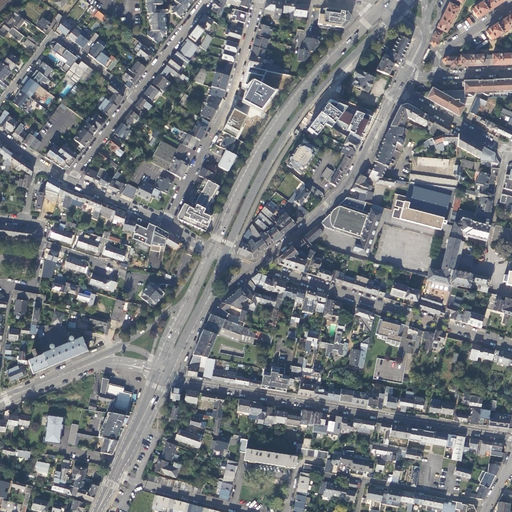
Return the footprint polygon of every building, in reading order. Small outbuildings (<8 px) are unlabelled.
[(146,0),(147,11),(150,11),(151,26),(152,26),(152,31),(151,31),(147,35),(158,44),(166,34),(166,31),(167,31),(167,25),(165,25),(165,14),(157,14),(157,13),(154,14),(154,5),(162,5),(161,0),(146,0)] [(174,0),(174,1),(171,6),(171,14),(175,13),(181,18),(187,10),(186,9),(193,0),(194,1),(194,0),(174,0)] [(218,0),(221,2),(219,4),(215,1),(212,6),(216,9),(214,11),(218,14),(217,16),(220,18),(224,6),(226,0),(218,0)] [(239,5),(240,0),(226,0),(224,6),(230,8),(232,4),(239,7),(239,5)] [(247,9),(249,9),(251,1),(249,0),(240,0),(239,5),(248,8),(247,9)] [(461,3),(455,0),(452,0),(449,5),(439,24),(437,28),(443,31),(446,32),(461,3)] [(505,0),(486,0),(483,2),(489,11),(505,0)] [(274,12),(275,2),(271,1),(269,1),(266,4),(265,9),(274,12)] [(280,20),(283,3),(279,2),(275,2),(274,12),(265,9),(263,13),(274,15),(274,19),(280,20)] [(489,11),(483,2),(474,8),(475,8),(472,10),(478,18),(489,11)] [(293,18),(295,5),(289,4),(285,3),(283,13),(288,14),(287,20),(293,21),(293,18)] [(306,19),(308,7),(301,6),(295,5),(293,18),(306,19)] [(238,21),(245,23),(246,17),(247,16),(246,16),(246,13),(232,9),(231,14),(236,16),(235,20),(232,19),(229,29),(233,31),(235,26),(236,27),(238,21)] [(347,14),(347,12),(320,9),(318,25),(319,26),(320,28),(335,30),(335,27),(343,28),(349,23),(350,16),(347,16),(347,14)] [(17,12),(13,14),(16,16),(14,19),(17,22),(14,25),(18,29),(24,21),(28,24),(30,22),(17,12)] [(511,26),(511,14),(497,24),(502,33),(511,26)] [(213,21),(205,15),(201,20),(198,23),(201,25),(199,28),(204,31),(205,29),(207,30),(213,21)] [(11,16),(4,21),(9,25),(13,21),(13,19),(11,16)] [(36,27),(44,33),(51,24),(43,18),(36,27)] [(55,32),(60,36),(62,33),(66,35),(72,27),(68,23),(64,20),(55,32)] [(0,32),(0,34),(4,38),(8,33),(20,42),(24,36),(12,27),(12,28),(6,23),(0,30),(1,31),(0,32)] [(273,28),(260,24),(257,35),(266,37),(267,34),(271,35),(273,28)] [(497,24),(486,31),(491,39),(493,37),(494,39),(502,33),(497,24)] [(199,28),(197,26),(192,32),(188,37),(195,42),(204,31),(199,28)] [(434,47),(439,43),(438,42),(443,31),(437,28),(434,34),(433,37),(431,42),(434,47)] [(68,37),(74,42),(82,32),(81,31),(79,33),(75,30),(74,29),(68,37)] [(228,36),(240,40),(242,33),(233,31),(229,29),(227,29),(226,33),(228,33),(228,36)] [(74,42),(83,49),(89,41),(82,35),(83,33),(82,32),(74,42)] [(206,50),(208,47),(213,38),(207,34),(200,46),(206,50)] [(268,40),(256,36),(254,46),(265,50),(268,40)] [(399,36),(391,53),(403,58),(408,47),(411,41),(399,36)] [(182,45),(193,54),(200,45),(195,42),(188,37),(185,41),(187,42),(186,43),(184,42),(182,45)] [(298,59),(304,61),(310,55),(310,52),(312,52),(315,49),(316,47),(317,47),(319,45),(320,42),(315,41),(315,40),(305,38),(303,50),(300,49),(298,59)] [(31,50),(35,45),(28,39),(23,44),(31,50)] [(99,40),(88,54),(95,59),(100,52),(103,49),(106,46),(105,44),(101,40),(99,40)] [(146,61),(153,52),(136,40),(133,43),(137,46),(133,52),(146,61)] [(225,45),(224,50),(236,53),(237,48),(239,44),(226,40),(224,45),(225,45)] [(78,82),(81,79),(89,67),(57,43),(52,50),(56,54),(57,53),(68,62),(62,69),(66,73),(65,75),(71,80),(72,77),(78,82)] [(176,54),(188,63),(191,59),(190,58),(193,54),(182,45),(180,48),(181,50),(180,51),(178,50),(176,54)] [(265,50),(254,46),(251,56),(262,59),(265,50)] [(221,59),(233,62),(235,58),(236,53),(224,50),(223,50),(222,54),(223,55),(221,59)] [(95,59),(107,69),(107,68),(115,58),(111,56),(109,59),(105,55),(100,52),(95,59)] [(183,65),(185,67),(188,63),(176,54),(175,53),(171,59),(168,63),(178,70),(183,65)] [(403,58),(391,53),(388,59),(386,58),(386,59),(385,60),(394,64),(399,66),(401,63),(403,58)] [(511,53),(492,55),(492,65),(501,65),(511,64),(511,53)] [(3,64),(11,70),(19,60),(11,54),(3,64)] [(488,65),(492,65),(492,55),(460,56),(460,57),(461,64),(461,66),(473,66),(483,66),(483,60),(488,60),(488,65)] [(262,59),(251,56),(248,66),(267,71),(288,75),(289,71),(278,69),(278,66),(271,64),(265,63),(266,60),(262,59)] [(461,64),(460,57),(448,58),(447,56),(442,60),(445,65),(450,64),(451,67),(456,67),(456,64),(461,64)] [(110,70),(118,61),(115,58),(107,68),(110,70)] [(142,72),(147,66),(137,58),(135,61),(137,62),(131,70),(139,77),(142,72)] [(383,58),(377,71),(389,75),(391,70),(394,64),(385,60),(386,59),(383,58)] [(53,70),(39,59),(37,62),(41,65),(37,70),(33,67),(30,70),(34,73),(30,79),(40,86),(43,82),(45,84),(48,79),(46,78),(53,70)] [(3,64),(0,61),(0,80),(1,81),(6,75),(7,76),(12,70),(11,70),(3,64)] [(216,73),(229,77),(233,64),(227,62),(225,68),(216,66),(214,73),(216,73)] [(178,70),(168,63),(166,66),(159,74),(164,78),(170,71),(179,78),(180,76),(189,83),(191,80),(178,70)] [(267,71),(248,66),(241,88),(245,90),(242,102),(262,113),(279,90),(261,82),(267,71)] [(81,79),(87,84),(96,72),(89,67),(81,79)] [(129,89),(139,77),(131,70),(129,69),(123,77),(128,81),(125,85),(129,89)] [(369,75),(365,74),(358,70),(357,71),(356,71),(355,72),(354,75),(354,76),(355,76),(354,78),(356,78),(353,85),(367,92),(374,78),(368,76),(369,75)] [(206,74),(199,72),(193,81),(195,82),(201,84),(203,85),(206,74)] [(211,87),(224,91),(229,77),(216,73),(211,87)] [(164,78),(159,74),(156,79),(153,83),(154,83),(152,86),(159,91),(162,94),(171,83),(164,78)] [(40,86),(38,84),(30,79),(26,76),(21,82),(25,85),(21,91),(31,98),(35,92),(42,98),(47,91),(40,86)] [(511,79),(501,80),(486,80),(486,84),(505,92),(506,91),(511,93),(511,92),(511,79)] [(481,82),(482,80),(474,81),(464,81),(464,94),(467,94),(471,96),(472,95),(474,96),(475,95),(481,82)] [(486,87),(486,84),(481,82),(475,95),(478,94),(482,94),(486,87)] [(119,102),(122,98),(120,96),(122,93),(111,84),(108,89),(114,94),(110,100),(109,101),(116,107),(119,102)] [(505,92),(486,84),(486,87),(482,94),(487,96),(489,93),(490,93),(496,93),(496,94),(505,93),(505,92)] [(152,86),(151,85),(146,92),(141,98),(147,102),(150,98),(152,100),(157,94),(159,92),(159,91),(152,86)] [(189,90),(188,89),(185,94),(193,98),(195,94),(198,89),(193,86),(192,88),(191,90),(189,90)] [(16,97),(12,103),(18,107),(25,112),(34,100),(31,98),(30,97),(21,91),(20,90),(15,96),(16,97)] [(449,111),(450,112),(451,113),(455,114),(456,113),(460,115),(464,109),(463,109),(463,108),(464,106),(459,100),(453,101),(436,92),(430,92),(431,90),(430,91),(429,91),(429,92),(428,93),(428,94),(428,95),(427,96),(428,96),(426,99),(428,100),(428,98),(428,97),(444,107),(443,108),(448,111),(448,110),(449,111)] [(111,112),(116,107),(109,101),(102,96),(100,100),(103,102),(98,108),(108,116),(111,112)] [(428,98),(428,100),(443,108),(444,107),(428,97),(428,98)] [(147,102),(141,98),(136,105),(131,111),(139,116),(142,112),(140,110),(143,106),(149,110),(152,106),(147,102)] [(487,102),(477,98),(470,113),(475,115),(476,115),(481,104),(485,106),(487,102)] [(338,131),(359,144),(371,122),(373,117),(330,99),(307,130),(312,134),(314,132),(317,135),(325,124),(338,131)] [(234,108),(244,112),(246,114),(250,107),(244,104),(242,108),(236,105),(234,108)] [(201,115),(211,120),(216,110),(210,107),(206,105),(205,107),(201,115)] [(390,126),(401,128),(407,117),(414,121),(420,112),(414,109),(407,105),(401,106),(397,113),(391,124),(390,126)] [(227,134),(236,139),(238,139),(244,127),(243,126),(248,116),(235,109),(222,132),(227,134)] [(511,112),(502,109),(499,116),(504,119),(505,116),(510,118),(507,125),(511,126),(511,112)] [(5,111),(0,117),(0,122),(1,124),(0,125),(5,129),(6,128),(11,132),(17,123),(10,117),(11,116),(5,111)] [(139,116),(131,111),(126,118),(121,124),(126,127),(127,127),(128,128),(130,125),(129,124),(133,118),(137,121),(140,118),(139,116)] [(425,115),(420,112),(414,121),(425,127),(426,125),(430,118),(425,115)] [(44,126),(53,115),(51,113),(42,125),(44,126)] [(475,115),(470,113),(467,118),(466,120),(470,123),(475,115)] [(101,125),(105,121),(96,114),(92,119),(89,117),(88,119),(84,116),(82,119),(88,123),(97,130),(98,130),(101,125)] [(498,131),(500,127),(479,117),(477,120),(486,125),(487,128),(490,130),(493,128),(498,131)] [(433,119),(430,118),(426,125),(432,128),(436,121),(433,119)] [(27,125),(22,121),(12,134),(21,141),(25,136),(27,134),(22,131),(27,125)] [(195,126),(205,132),(208,126),(198,121),(195,126)] [(441,124),(436,121),(432,128),(430,130),(432,131),(431,133),(429,132),(430,133),(432,135),(436,128),(443,131),(441,136),(443,135),(443,134),(448,134),(451,129),(441,124)] [(91,139),(93,136),(92,135),(97,130),(88,123),(83,128),(82,128),(78,133),(79,134),(75,140),(80,144),(83,146),(84,147),(88,141),(89,142),(91,139)] [(126,127),(121,124),(116,130),(114,133),(119,137),(121,135),(124,131),(126,127)] [(197,139),(200,140),(205,132),(195,126),(192,132),(190,131),(190,132),(186,130),(185,132),(188,134),(197,139)] [(401,128),(390,126),(387,132),(387,133),(386,136),(385,136),(380,146),(375,157),(376,158),(394,159),(396,159),(405,142),(407,129),(405,129),(401,128)] [(133,132),(126,127),(124,131),(125,132),(130,135),(133,132)] [(510,138),(511,134),(511,132),(505,129),(500,127),(498,131),(495,136),(497,138),(500,133),(510,138)] [(156,139),(159,132),(156,129),(151,136),(153,137),(156,139)] [(35,138),(38,134),(36,132),(33,136),(30,134),(23,143),(29,147),(29,145),(35,138)] [(455,134),(448,134),(443,134),(443,135),(443,141),(448,141),(456,141),(455,150),(457,150),(457,147),(458,134),(459,133),(457,132),(456,132),(455,134)] [(182,145),(192,150),(197,139),(188,134),(182,145)] [(225,142),(232,145),(236,139),(227,134),(224,141),(225,142)] [(483,148),(458,134),(457,147),(479,159),(481,151),(483,148)] [(429,143),(430,146),(434,145),(435,150),(444,151),(444,145),(443,141),(443,135),(441,136),(429,140),(412,152),(413,152),(414,153),(417,151),(422,149),(429,143)] [(123,143),(115,137),(113,140),(112,139),(109,143),(112,146),(110,148),(120,156),(123,152),(118,149),(121,146),(123,143)] [(356,151),(359,144),(348,137),(346,140),(344,145),(345,145),(356,151)] [(35,138),(29,145),(35,150),(40,142),(35,138)] [(45,157),(63,169),(67,164),(70,166),(74,161),(78,156),(58,140),(45,157)] [(291,167),(300,173),(302,173),(304,169),(304,167),(306,166),(314,156),(313,154),(315,154),(318,150),(317,147),(308,143),(308,142),(305,140),(302,140),(299,144),(300,146),(298,145),(292,153),(294,155),(294,156),(292,159),(289,159),(287,163),(287,166),(290,167),(291,167)] [(161,141),(157,148),(173,157),(177,150),(161,141)] [(229,152),(232,145),(225,142),(224,141),(224,142),(223,141),(220,147),(226,151),(229,152)] [(174,157),(188,164),(195,151),(193,151),(192,150),(182,145),(180,144),(177,150),(173,157),(174,157)] [(351,161),(356,151),(345,145),(341,152),(345,155),(344,157),(351,161)] [(6,165),(12,154),(3,147),(0,151),(0,152),(1,154),(4,156),(3,158),(5,160),(4,161),(0,159),(0,161),(2,163),(6,165)] [(482,152),(480,162),(500,164),(499,162),(498,161),(497,159),(496,158),(496,156),(496,155),(492,153),(492,152),(489,150),(483,147),(483,148),(481,151),(482,152)] [(150,162),(167,171),(174,157),(173,157),(157,148),(150,162)] [(100,151),(98,155),(105,160),(107,158),(108,157),(100,151)] [(218,166),(228,171),(236,156),(229,152),(226,151),(218,166)] [(20,168),(31,175),(33,168),(12,154),(6,165),(6,171),(9,172),(10,166),(12,162),(17,166),(15,169),(19,171),(20,168)] [(167,171),(181,178),(188,164),(174,157),(167,171)] [(336,184),(351,161),(344,157),(338,170),(330,182),(335,185),(336,184)] [(391,169),(396,159),(394,159),(376,158),(375,157),(374,158),(374,159),(374,162),(376,163),(374,166),(372,171),(378,174),(376,177),(381,178),(386,168),(390,170),(391,169)] [(449,160),(418,157),(417,165),(448,168),(449,160)] [(107,158),(105,160),(118,170),(120,167),(114,162),(114,163),(107,158)] [(460,167),(472,170),(474,163),(462,160),(460,167)] [(204,178),(209,181),(213,173),(214,174),(217,169),(215,168),(216,166),(211,163),(211,164),(209,163),(208,164),(205,169),(203,168),(199,176),(204,178)] [(499,168),(492,167),(490,175),(498,177),(499,168)] [(89,168),(88,168),(83,174),(84,178),(98,184),(103,175),(106,171),(100,168),(98,173),(89,169),(89,168)] [(322,177),(327,180),(333,172),(327,169),(322,177)] [(385,179),(381,178),(376,177),(378,174),(372,171),(369,176),(375,180),(374,182),(376,182),(376,183),(384,184),(385,179)] [(490,175),(480,172),(478,180),(476,180),(475,184),(488,187),(489,184),(488,183),(490,175)] [(456,181),(410,174),(409,182),(456,189),(456,188),(458,181),(456,181)] [(24,180),(19,179),(19,181),(15,180),(14,185),(26,188),(29,188),(31,176),(25,175),(24,180)] [(98,184),(107,188),(111,181),(112,180),(103,175),(98,184)] [(367,189),(368,185),(369,180),(368,179),(365,178),(360,175),(357,180),(355,184),(367,189)] [(166,180),(161,177),(154,189),(142,183),(139,189),(136,195),(148,201),(150,196),(152,197),(158,200),(162,193),(160,192),(161,191),(167,194),(173,182),(169,180),(167,178),(166,180)] [(48,200),(57,202),(58,194),(61,185),(48,178),(47,182),(44,193),(43,197),(48,200)] [(204,178),(191,203),(193,203),(207,211),(220,187),(209,181),(204,178)] [(111,181),(107,188),(121,194),(125,185),(116,181),(114,183),(111,181)] [(456,189),(409,182),(405,197),(410,198),(408,204),(396,200),(394,207),(397,207),(394,218),(440,230),(441,224),(453,227),(454,224),(456,224),(456,221),(453,221),(452,223),(449,222),(450,220),(451,216),(454,217),(455,212),(452,212),(456,191),(456,189)] [(321,200),(323,196),(322,193),(310,183),(305,184),(304,188),(310,192),(321,200)] [(360,201),(364,203),(367,191),(367,189),(355,184),(353,187),(352,189),(360,193),(359,198),(361,199),(360,201)] [(127,185),(121,194),(132,199),(135,194),(137,190),(127,185)] [(476,193),(472,192),(471,195),(481,198),(493,201),(494,195),(486,193),(485,192),(486,188),(480,186),(479,191),(477,190),(476,193)] [(73,192),(64,187),(62,193),(63,193),(66,194),(65,200),(63,208),(70,210),(71,204),(73,192)] [(303,218),(309,213),(300,205),(310,192),(304,188),(292,203),(292,204),(294,206),(303,218)] [(371,192),(367,191),(364,203),(370,204),(373,193),(371,192)] [(462,193),(456,191),(452,212),(455,212),(458,213),(458,209),(462,193)] [(43,197),(44,193),(39,192),(36,208),(41,210),(42,202),(43,197)] [(83,195),(73,192),(71,204),(81,207),(82,202),(83,195)] [(94,213),(92,218),(98,220),(99,214),(103,203),(84,195),(83,195),(82,202),(95,207),(94,213)] [(511,197),(502,195),(500,202),(506,204),(511,205),(511,197)] [(367,257),(384,208),(370,204),(364,203),(360,201),(346,197),(321,222),(320,223),(321,224),(325,228),(326,228),(351,237),(361,240),(360,243),(356,253),(367,257)] [(490,212),(493,201),(481,198),(479,204),(483,205),(482,210),(483,210),(490,212)] [(114,207),(103,203),(99,214),(110,218),(114,207)] [(178,219),(205,231),(211,219),(208,217),(210,212),(207,211),(193,203),(191,207),(184,204),(177,216),(179,217),(178,219)] [(273,209),(267,203),(262,210),(269,218),(272,215),(276,211),(277,212),(279,210),(275,207),(273,209)] [(300,221),(303,218),(294,206),(292,209),(295,213),(291,216),(297,223),(300,221)] [(126,212),(116,208),(113,219),(117,220),(117,221),(119,222),(120,222),(124,223),(125,219),(126,212)] [(274,222),(269,218),(262,210),(259,214),(261,216),(273,228),(274,228),(277,224),(274,222)] [(489,220),(490,212),(483,210),(482,215),(477,214),(477,217),(489,220)] [(296,224),(297,223),(291,216),(287,211),(286,213),(289,218),(290,218),(296,224)] [(487,228),(489,220),(477,217),(472,216),(458,213),(455,212),(454,217),(451,216),(450,220),(453,221),(456,221),(461,222),(463,223),(464,220),(469,221),(468,224),(487,228)] [(291,228),(296,224),(290,218),(289,218),(286,213),(285,213),(281,216),(278,213),(276,214),(279,218),(276,221),(274,222),(277,224),(279,226),(277,229),(276,228),(281,236),(284,234),(291,228)] [(257,217),(252,224),(254,226),(257,223),(258,224),(261,221),(259,219),(257,217)] [(153,233),(155,226),(149,223),(146,229),(139,226),(141,220),(138,218),(137,222),(134,231),(133,238),(137,240),(151,246),(151,245),(153,233)] [(137,222),(125,219),(124,223),(123,228),(134,231),(137,222)] [(488,229),(487,228),(468,224),(469,221),(464,220),(463,223),(461,222),(460,225),(456,224),(454,224),(453,227),(451,233),(450,239),(449,239),(441,272),(429,269),(427,277),(426,281),(431,282),(430,287),(451,292),(452,288),(457,289),(457,286),(470,289),(471,289),(487,293),(490,278),(457,272),(452,271),(462,232),(466,233),(465,235),(486,240),(488,229)] [(264,229),(268,228),(268,227),(267,226),(261,221),(258,224),(264,229)] [(0,234),(35,240),(37,229),(6,224),(7,223),(6,223),(5,224),(0,223),(0,234)] [(317,226),(322,232),(325,228),(321,224),(320,223),(317,226)] [(252,239),(254,244),(262,239),(260,236),(254,226),(252,224),(244,235),(246,239),(248,241),(252,239)] [(441,224),(440,230),(451,233),(453,227),(441,224)] [(167,232),(155,226),(153,233),(151,245),(165,247),(165,243),(166,239),(167,232)] [(310,244),(323,233),(322,232),(317,226),(312,231),(304,237),(310,244)] [(511,241),(511,230),(495,226),(494,230),(492,242),(500,243),(501,239),(511,241)] [(50,237),(60,240),(63,231),(53,228),(52,230),(50,236),(50,237)] [(277,239),(281,236),(276,228),(274,228),(273,228),(268,231),(266,232),(273,242),(277,239)] [(63,231),(60,240),(70,243),(72,234),(63,231)] [(269,246),(273,242),(266,232),(265,231),(260,236),(262,239),(267,247),(269,246)] [(179,241),(167,232),(166,239),(165,243),(176,249),(179,241)] [(466,233),(462,232),(452,271),(457,272),(464,243),(463,243),(465,235),(466,233)] [(77,245),(87,249),(89,240),(80,236),(77,245)] [(311,245),(310,244),(304,237),(301,239),(300,241),(303,244),(303,245),(306,249),(309,246),(311,245)] [(254,244),(252,239),(248,241),(252,250),(252,256),(251,258),(252,259),(260,252),(267,247),(262,239),(254,244)] [(89,240),(87,249),(96,252),(97,250),(99,243),(89,240)] [(247,242),(242,240),(237,253),(245,256),(246,257),(249,257),(252,256),(252,250),(248,241),(247,242)] [(303,244),(300,241),(296,244),(292,247),(295,251),(298,249),(299,248),(300,247),(301,248),(302,247),(301,246),(302,245),(303,245),(303,244)] [(103,254),(113,257),(116,248),(106,245),(103,254)] [(295,251),(292,247),(289,249),(277,258),(279,264),(287,267),(295,270),(302,272),(305,265),(306,265),(307,264),(310,260),(305,256),(304,261),(293,257),(298,254),(297,253),(295,251)] [(320,264),(325,249),(319,247),(317,250),(322,252),(320,258),(317,257),(317,259),(313,258),(312,260),(311,261),(309,266),(313,267),(318,269),(320,264)] [(116,248),(113,257),(123,261),(126,251),(116,248)] [(315,253),(311,250),(307,255),(305,256),(310,260),(312,256),(315,253)] [(50,251),(46,260),(56,263),(59,254),(50,251)] [(74,269),(77,260),(68,257),(65,266),(74,269)] [(56,263),(46,260),(43,272),(51,275),(52,275),(56,263)] [(87,264),(77,260),(74,269),(84,272),(86,266),(87,264)] [(327,266),(320,264),(318,269),(315,276),(321,278),(329,280),(332,273),(325,271),(326,268),(329,269),(329,267),(327,266)] [(343,278),(345,274),(340,273),(340,274),(338,274),(338,272),(333,270),(332,273),(329,280),(336,283),(341,284),(343,278)] [(59,273),(58,276),(57,279),(58,279),(60,280),(65,282),(69,283),(70,279),(62,276),(62,274),(59,273)] [(256,275),(251,279),(256,285),(262,288),(266,279),(267,276),(265,276),(258,273),(256,275)] [(101,288),(104,279),(92,275),(89,284),(101,288)] [(368,279),(356,275),(354,281),(352,288),(355,289),(364,291),(368,279)] [(66,292),(69,283),(65,282),(60,280),(58,279),(57,279),(55,278),(52,288),(59,290),(59,291),(66,293),(66,292)] [(266,279),(262,288),(263,289),(265,289),(266,290),(268,291),(273,292),(277,279),(275,279),(273,278),(272,281),(266,279)] [(343,278),(341,284),(346,286),(352,288),(354,281),(343,278)] [(116,282),(104,279),(101,288),(113,291),(116,282)] [(277,279),(273,292),(279,294),(277,298),(283,300),(283,296),(285,286),(286,282),(282,281),(277,279)] [(372,285),(374,281),(368,279),(364,291),(365,292),(370,293),(373,285),(372,285)] [(254,285),(250,280),(245,284),(240,288),(247,298),(251,300),(253,296),(251,293),(248,290),(251,287),(254,285)] [(373,285),(370,293),(377,295),(382,297),(384,291),(385,289),(379,287),(381,282),(374,280),(374,281),(372,285),(373,285)] [(407,288),(408,287),(393,282),(390,293),(389,294),(396,296),(404,299),(404,298),(407,288)] [(78,286),(70,283),(69,283),(66,292),(75,294),(78,286)] [(158,288),(159,288),(152,283),(149,286),(148,285),(142,292),(143,293),(140,297),(151,306),(154,303),(155,304),(156,303),(158,288)] [(292,288),(285,286),(283,296),(291,298),(290,299),(295,300),(297,289),(292,288)] [(163,292),(159,288),(158,288),(156,303),(155,304),(162,297),(160,296),(163,292)] [(247,298),(240,288),(232,294),(221,303),(230,306),(237,308),(241,310),(247,311),(248,309),(249,305),(250,305),(245,303),(243,307),(242,306),(241,308),(239,307),(241,305),(239,303),(241,302),(242,302),(247,298)] [(420,292),(407,288),(404,298),(410,300),(416,302),(420,292)] [(14,289),(12,299),(16,299),(27,300),(35,301),(37,294),(14,289)] [(297,289),(295,300),(294,302),(302,304),(303,299),(305,291),(302,290),(297,289)] [(77,297),(89,301),(91,293),(84,290),(82,294),(79,293),(77,297)] [(310,292),(306,290),(302,312),(312,315),(314,304),(315,294),(310,292)] [(321,294),(316,292),(315,294),(314,304),(316,304),(317,301),(324,302),(326,296),(326,295),(321,294)] [(261,295),(253,293),(253,296),(251,300),(250,305),(249,305),(255,307),(257,302),(259,302),(261,295)] [(44,295),(37,294),(35,301),(40,303),(42,303),(43,303),(44,295)] [(108,297),(101,294),(97,309),(106,311),(109,302),(115,304),(116,299),(114,298),(108,297)] [(500,297),(491,294),(486,308),(496,311),(500,312),(503,302),(499,300),(500,297)] [(264,296),(261,295),(259,302),(274,306),(276,299),(270,297),(268,297),(264,296)] [(510,315),(511,307),(511,299),(504,298),(503,302),(500,312),(505,314),(510,315)] [(27,300),(16,299),(15,314),(25,315),(27,300)] [(122,310),(122,309),(124,301),(121,300),(116,299),(115,304),(111,320),(118,322),(121,310),(122,310)] [(330,300),(327,300),(323,317),(329,318),(330,319),(332,320),(333,319),(339,319),(340,314),(331,312),(334,301),(330,300)] [(438,315),(440,309),(441,307),(420,300),(418,304),(417,308),(438,315)] [(40,303),(35,301),(31,324),(36,325),(40,304),(40,303)] [(323,311),(324,302),(317,301),(316,304),(316,306),(321,307),(320,310),(323,311)] [(338,302),(336,301),(334,308),(341,310),(342,303),(338,302)] [(448,302),(447,303),(445,311),(445,312),(449,313),(451,314),(450,318),(455,320),(457,313),(459,309),(449,307),(450,304),(449,303),(448,302)] [(230,306),(221,303),(215,308),(209,313),(210,314),(221,318),(225,315),(226,316),(224,320),(226,320),(233,323),(235,317),(231,315),(229,318),(228,316),(229,314),(224,310),(230,306)] [(281,305),(276,303),(272,320),(277,321),(281,305)] [(363,331),(370,333),(374,314),(365,311),(357,308),(355,314),(360,316),(359,318),(363,324),(365,324),(363,331)] [(470,310),(466,309),(464,314),(461,314),(461,316),(458,315),(459,313),(457,313),(455,320),(459,321),(460,317),(463,318),(461,322),(464,323),(467,324),(470,312),(469,312),(470,310)] [(239,321),(244,323),(244,322),(248,312),(247,311),(241,310),(239,318),(235,317),(233,323),(238,325),(239,321)] [(481,316),(470,312),(467,324),(475,326),(480,328),(485,311),(482,310),(481,316)] [(65,330),(65,326),(61,325),(63,314),(55,312),(52,323),(59,325),(58,328),(65,330)] [(109,327),(110,321),(90,316),(79,313),(79,315),(82,316),(85,317),(84,321),(84,322),(89,324),(89,323),(99,325),(99,324),(103,325),(109,327)] [(300,315),(292,313),(290,324),(293,324),(294,321),(298,322),(300,315)] [(221,318),(210,314),(208,320),(203,330),(219,336),(226,320),(224,320),(221,318)] [(391,322),(382,319),(381,321),(379,320),(375,335),(378,336),(382,337),(381,339),(386,341),(385,343),(390,344),(398,346),(404,325),(398,324),(391,322)] [(238,342),(243,327),(238,325),(233,323),(226,320),(219,336),(233,341),(238,342)] [(36,325),(31,324),(30,328),(21,327),(21,333),(34,334),(35,330),(36,328),(35,328),(36,325)] [(19,327),(10,326),(8,339),(17,340),(19,327)] [(252,336),(254,330),(250,329),(243,327),(238,342),(245,344),(252,345),(255,337),(252,336)] [(414,329),(409,327),(406,339),(409,339),(410,334),(417,336),(416,338),(417,338),(418,338),(418,336),(420,336),(421,331),(418,330),(414,329)] [(65,330),(58,328),(50,329),(42,329),(44,336),(39,338),(36,339),(43,354),(48,366),(71,356),(72,357),(77,355),(76,354),(87,349),(80,334),(65,331),(65,330)] [(233,341),(219,336),(203,330),(200,336),(192,355),(194,355),(201,357),(207,358),(211,358),(212,355),(209,353),(214,341),(221,344),(225,345),(243,350),(245,344),(238,342),(233,341)] [(294,331),(288,330),(287,336),(295,338),(296,330),(295,330),(294,331)] [(441,331),(435,330),(434,334),(433,340),(431,347),(437,348),(438,346),(441,347),(442,343),(443,343),(444,336),(445,334),(442,333),(441,333),(441,331)] [(430,333),(425,332),(423,339),(426,340),(424,348),(427,348),(427,350),(430,351),(433,340),(434,334),(430,333)] [(269,348),(273,335),(266,333),(262,347),(269,348)] [(341,334),(336,333),(334,344),(332,352),(336,353),(339,355),(342,356),(345,357),(348,343),(344,343),(343,344),(339,343),(341,334)] [(317,336),(307,334),(306,339),(305,344),(304,351),(309,352),(311,341),(316,342),(317,336)] [(217,354),(221,344),(214,341),(209,353),(212,355),(211,358),(215,359),(217,354)] [(334,344),(328,343),(327,348),(325,357),(328,357),(329,357),(331,356),(329,353),(332,352),(334,344)] [(368,345),(361,343),(359,351),(352,350),(349,365),(364,368),(368,345)] [(480,346),(473,344),(469,359),(476,361),(477,358),(491,362),(492,361),(494,351),(483,348),(483,350),(481,349),(479,349),(480,346)] [(494,349),(494,351),(492,361),(509,366),(509,365),(511,355),(511,353),(504,351),(494,349)] [(33,373),(48,366),(43,354),(36,357),(35,355),(36,355),(34,350),(31,351),(34,358),(28,360),(29,361),(30,364),(33,373)] [(4,356),(4,358),(20,360),(25,360),(25,352),(19,351),(19,357),(4,356)] [(238,364),(243,365),(244,359),(217,354),(215,359),(223,361),(227,361),(230,362),(238,364)] [(199,367),(201,357),(194,355),(191,367),(189,367),(188,367),(186,375),(190,376),(197,377),(199,366),(199,367)] [(297,367),(291,366),(289,372),(290,372),(295,373),(300,373),(301,370),(303,357),(299,357),(297,367)] [(213,370),(215,359),(211,358),(207,358),(205,368),(203,378),(212,380),(213,370)] [(373,379),(402,384),(402,382),(407,383),(408,378),(403,377),(405,364),(376,359),(373,379)] [(317,364),(313,364),(312,372),(311,375),(320,377),(322,370),(316,369),(317,364)] [(6,371),(11,381),(26,374),(23,367),(20,368),(19,365),(6,371)] [(271,366),(270,373),(263,372),(261,382),(260,388),(273,390),(285,392),(287,385),(289,376),(283,375),(285,368),(271,366)] [(225,372),(213,370),(212,380),(217,381),(223,382),(225,372)] [(236,373),(225,372),(223,382),(229,383),(234,384),(236,373)] [(295,373),(290,372),(289,376),(287,385),(292,386),(293,382),(295,380),(300,381),(301,381),(302,375),(300,375),(294,374),(295,373)] [(242,385),(248,386),(249,380),(243,379),(243,378),(242,377),(242,374),(236,373),(234,384),(242,385)] [(254,387),(260,388),(261,382),(253,380),(254,375),(250,375),(249,380),(248,386),(254,387)] [(124,389),(109,385),(110,380),(103,378),(101,392),(117,397),(112,413),(125,416),(129,403),(131,395),(123,392),(124,389)] [(319,388),(320,384),(315,383),(315,387),(314,386),(312,397),(318,398),(326,399),(326,398),(328,393),(317,391),(318,387),(319,388)] [(299,384),(297,394),(303,395),(312,397),(314,386),(299,384)] [(458,386),(451,384),(449,391),(455,393),(457,393),(458,386)] [(391,398),(391,394),(388,393),(389,387),(385,386),(383,395),(387,396),(386,403),(386,407),(396,408),(397,404),(398,399),(391,398)] [(176,389),(171,388),(169,398),(172,399),(172,400),(175,401),(175,399),(179,400),(181,390),(176,389)] [(340,391),(328,389),(328,393),(326,398),(339,400),(340,391)] [(351,403),(353,392),(340,390),(340,391),(339,400),(338,401),(345,402),(351,403)] [(190,391),(186,391),(184,401),(184,402),(195,403),(196,404),(198,393),(190,391)] [(398,399),(397,404),(399,405),(401,405),(400,412),(403,412),(405,413),(406,406),(411,407),(413,396),(414,393),(407,391),(405,399),(401,399),(401,398),(398,397),(398,399)] [(101,392),(100,392),(98,399),(104,401),(106,401),(109,402),(108,404),(106,412),(107,413),(112,413),(117,397),(101,392)] [(369,395),(353,392),(351,403),(357,405),(357,404),(367,406),(368,398),(369,395)] [(211,395),(202,393),(201,400),(214,402),(212,413),(212,417),(216,417),(215,420),(213,432),(216,433),(218,434),(224,397),(211,395)] [(483,398),(464,394),(463,401),(469,403),(468,405),(480,407),(481,405),(483,398)] [(414,396),(413,396),(411,407),(426,410),(428,402),(423,401),(423,400),(423,398),(414,397),(414,396)] [(371,398),(368,398),(367,406),(370,407),(371,406),(372,406),(372,407),(377,408),(381,409),(382,402),(383,399),(372,397),(371,398)] [(246,401),(239,399),(237,411),(249,413),(251,402),(246,401)] [(440,403),(440,402),(430,400),(428,412),(439,413),(441,405),(439,405),(440,403)] [(262,406),(262,403),(254,402),(251,402),(249,413),(249,414),(257,415),(257,419),(265,420),(267,407),(262,406)] [(96,405),(89,403),(88,410),(96,411),(96,405)] [(456,406),(440,403),(439,405),(441,405),(439,413),(454,416),(454,414),(456,406)] [(484,410),(485,407),(481,405),(480,407),(480,410),(478,425),(481,425),(488,426),(489,411),(484,410)] [(272,408),(267,407),(265,420),(264,422),(269,423),(273,424),(273,421),(274,413),(272,413),(272,408)] [(9,414),(10,409),(5,411),(4,419),(2,419),(2,421),(0,420),(0,445),(0,446),(3,446),(4,443),(0,441),(0,430),(5,431),(5,428),(6,428),(7,425),(9,414)] [(471,416),(467,416),(466,422),(469,423),(478,425),(480,410),(473,409),(471,416)] [(305,425),(313,426),(314,423),(315,412),(308,411),(301,410),(300,417),(299,425),(299,427),(304,427),(305,425)] [(275,411),(274,413),(273,421),(285,423),(287,415),(287,413),(275,411)] [(508,428),(509,416),(489,413),(489,411),(488,426),(491,426),(501,427),(508,428)] [(321,413),(315,412),(314,423),(324,425),(325,414),(321,413)] [(107,413),(99,432),(98,437),(104,439),(117,442),(121,433),(128,416),(125,416),(112,413),(107,413)] [(203,415),(192,413),(190,424),(200,426),(202,417),(203,415)] [(19,416),(9,414),(7,425),(9,425),(14,426),(17,426),(18,424),(19,416)] [(454,414),(454,416),(453,421),(459,422),(459,421),(460,422),(466,422),(467,416),(454,414)] [(31,417),(19,415),(19,416),(18,424),(26,426),(25,431),(28,431),(31,417)] [(287,415),(285,423),(299,425),(300,417),(287,415)] [(44,442),(59,443),(61,429),(62,429),(62,425),(63,417),(48,416),(44,442)] [(346,417),(342,417),(340,429),(347,431),(347,430),(349,430),(350,424),(347,423),(348,422),(348,418),(346,417)] [(339,419),(329,418),(328,427),(332,428),(333,425),(337,425),(338,425),(339,419)] [(350,424),(349,430),(353,431),(354,428),(358,428),(360,429),(362,420),(357,419),(354,419),(354,424),(350,424)] [(360,429),(358,428),(357,431),(369,433),(370,429),(373,430),(375,422),(368,421),(362,420),(360,429)] [(386,424),(381,423),(380,430),(386,431),(385,438),(384,438),(383,443),(388,444),(389,436),(391,425),(386,424)] [(77,433),(78,425),(72,424),(68,443),(74,445),(77,433)] [(400,427),(391,425),(389,436),(408,439),(410,428),(400,427)] [(415,429),(410,428),(408,439),(419,441),(424,442),(431,444),(433,432),(430,432),(422,430),(415,429)] [(187,443),(190,434),(179,430),(175,439),(187,443)] [(447,435),(433,432),(431,444),(445,446),(447,435)] [(195,435),(190,434),(187,443),(199,447),(202,438),(195,435)] [(451,435),(447,435),(445,446),(453,448),(455,436),(451,435)] [(465,438),(455,436),(453,448),(452,455),(444,453),(443,458),(460,462),(462,451),(464,443),(465,438)] [(100,453),(111,455),(114,448),(117,442),(104,439),(103,447),(102,447),(100,453)] [(245,440),(241,439),(238,452),(241,452),(245,453),(244,460),(295,468),(296,459),(298,459),(299,456),(297,455),(297,457),(246,449),(247,440),(245,440)] [(464,443),(462,451),(468,452),(469,448),(477,449),(478,440),(474,439),(470,439),(470,444),(464,443)] [(216,441),(212,440),(210,449),(222,452),(223,451),(226,452),(227,448),(228,443),(216,440),(216,441)] [(486,441),(481,440),(479,454),(484,455),(485,451),(490,452),(491,442),(486,441)] [(166,441),(161,458),(174,462),(176,463),(177,458),(173,456),(174,454),(177,445),(166,441)] [(491,442),(490,452),(489,455),(504,458),(504,454),(500,453),(502,444),(496,443),(491,442)] [(2,452),(30,458),(31,452),(4,446),(2,452)] [(374,471),(382,472),(383,468),(385,461),(387,448),(378,447),(373,446),(372,448),(371,452),(382,454),(381,458),(379,460),(378,463),(376,462),(374,471)] [(324,451),(310,449),(303,448),(301,448),(300,454),(327,458),(327,454),(328,452),(324,451)] [(397,450),(387,448),(385,461),(391,462),(392,462),(393,462),(393,463),(394,464),(395,461),(395,458),(396,454),(397,450)] [(346,454),(341,453),(341,454),(339,464),(343,465),(345,463),(347,464),(347,465),(351,466),(352,458),(353,454),(354,451),(346,450),(346,453),(346,454)] [(406,452),(397,450),(396,454),(401,455),(401,457),(421,461),(422,454),(416,453),(406,451),(406,452)] [(335,465),(338,466),(339,464),(341,454),(337,454),(336,455),(333,455),(332,460),(326,459),(324,468),(323,472),(331,474),(333,466),(335,465)] [(61,472),(59,478),(66,481),(70,464),(68,464),(70,459),(64,457),(61,472)] [(352,458),(351,466),(350,468),(363,471),(363,470),(368,471),(368,467),(369,465),(369,462),(364,462),(365,461),(352,458)] [(182,465),(183,465),(176,463),(174,462),(173,467),(167,466),(168,462),(158,459),(154,471),(164,474),(175,477),(178,469),(179,470),(181,467),(182,465)] [(220,469),(226,470),(235,472),(236,468),(237,463),(236,463),(228,460),(227,464),(222,463),(220,469)] [(37,461),(35,471),(43,472),(42,475),(47,476),(50,464),(37,461)] [(394,464),(392,475),(395,476),(394,482),(398,483),(401,467),(399,466),(400,462),(395,461),(394,464)] [(495,461),(494,464),(488,464),(487,469),(487,472),(487,473),(495,475),(496,472),(497,471),(501,464),(501,462),(495,461)] [(323,474),(323,472),(324,468),(304,464),(303,470),(323,474)] [(74,476),(84,478),(86,469),(74,466),(72,476),(74,476)] [(454,474),(469,478),(471,471),(456,467),(454,474)] [(235,472),(226,470),(223,479),(232,481),(234,476),(235,472)] [(61,472),(55,471),(54,478),(52,489),(63,492),(65,484),(66,481),(59,478),(61,472)] [(487,472),(482,471),(478,478),(480,483),(479,484),(481,485),(482,485),(488,488),(491,483),(495,475),(487,473),(487,472)] [(202,488),(148,473),(146,480),(147,480),(200,494),(202,488)] [(310,474),(303,473),(301,473),(300,477),(299,482),(308,484),(309,480),(310,474)] [(84,478),(74,476),(73,479),(76,480),(74,487),(82,489),(85,478),(84,478)] [(221,488),(230,491),(231,485),(232,481),(223,479),(222,482),(219,481),(217,487),(221,488)] [(334,483),(322,480),(320,486),(318,494),(325,495),(325,496),(331,497),(332,495),(334,483)] [(25,511),(32,487),(12,481),(12,485),(11,486),(24,489),(24,488),(26,489),(26,487),(27,488),(26,493),(27,493),(21,511),(25,511)] [(308,484),(299,482),(298,486),(297,492),(306,493),(308,484)] [(468,482),(465,492),(471,493),(474,483),(472,482),(468,482)] [(71,495),(92,501),(96,493),(99,485),(92,483),(89,491),(82,489),(74,487),(73,487),(71,495)] [(338,483),(334,483),(332,495),(338,496),(341,499),(344,500),(344,499),(346,491),(346,488),(341,487),(342,486),(338,485),(338,483)] [(63,492),(71,495),(73,487),(65,484),(63,492)] [(477,495),(475,498),(483,500),(485,495),(488,488),(482,485),(480,490),(478,489),(477,493),(478,494),(477,495)] [(366,499),(381,501),(383,490),(368,487),(366,499)] [(3,499),(2,507),(6,508),(11,489),(6,488),(4,497),(3,499)] [(229,496),(230,491),(221,488),(218,498),(228,500),(229,496)] [(386,504),(387,500),(400,503),(400,501),(402,492),(389,489),(388,491),(383,490),(381,503),(386,504)] [(355,492),(346,491),(344,499),(353,501),(355,492)] [(306,493),(297,492),(296,497),(295,501),(304,503),(306,493)] [(414,494),(402,492),(400,501),(411,503),(412,504),(412,503),(414,494)] [(424,496),(414,494),(412,503),(422,505),(424,496)] [(511,495),(502,494),(497,503),(491,511),(509,511),(511,495)] [(160,510),(163,498),(159,497),(155,495),(151,509),(160,511),(160,510)] [(434,498),(424,496),(422,505),(432,507),(434,498)] [(31,509),(42,511),(47,511),(49,502),(34,498),(31,509)] [(167,499),(163,498),(160,510),(161,511),(164,511),(165,511),(166,510),(169,511),(170,508),(172,500),(167,499)] [(443,501),(443,500),(434,498),(432,507),(432,509),(436,510),(436,511),(441,511),(442,508),(443,502),(443,501)] [(77,511),(82,511),(85,503),(74,500),(71,510),(77,511)] [(177,511),(180,502),(177,501),(172,500),(170,508),(173,509),(172,511),(177,511)] [(67,505),(54,501),(51,511),(60,511),(62,508),(66,509),(67,505)] [(304,503),(295,501),(294,507),(294,510),(303,511),(304,503)] [(441,511),(443,511),(454,511),(456,502),(450,501),(449,503),(443,501),(443,502),(442,508),(441,511)] [(184,511),(186,511),(189,504),(185,503),(180,502),(177,511),(183,511),(184,511)] [(457,511),(458,511),(457,511),(474,511),(476,511),(475,508),(473,505),(469,504),(468,504),(466,504),(466,505),(461,504),(461,503),(456,502),(454,511),(457,511)]
